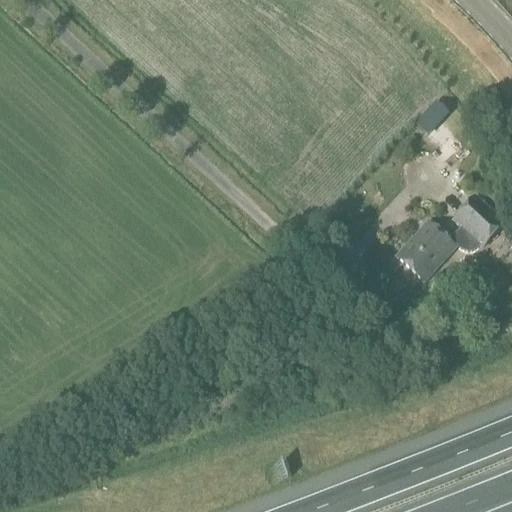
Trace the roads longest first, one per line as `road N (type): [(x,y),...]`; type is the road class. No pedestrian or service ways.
road 1 (unclassified): [(388,326),(22,0)]
road 2 (motorway): [(511,431),(306,511)]
